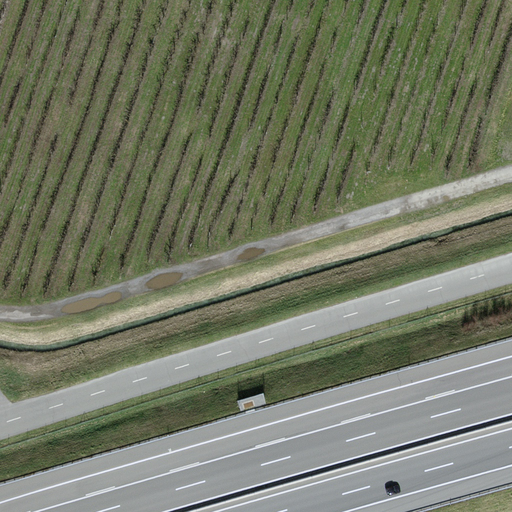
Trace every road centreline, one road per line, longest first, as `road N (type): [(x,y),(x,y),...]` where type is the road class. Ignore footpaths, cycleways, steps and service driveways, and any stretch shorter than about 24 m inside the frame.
road 1 (unclassified): [(511,273),(0,433)]
road 2 (track): [(511,177),(58,314),(0,313)]
road 3 (motorway): [(511,394),(95,511)]
road 4 (motorway): [(280,511),(511,447)]
